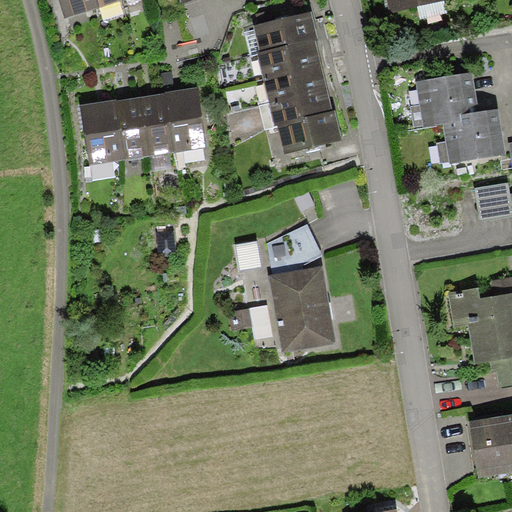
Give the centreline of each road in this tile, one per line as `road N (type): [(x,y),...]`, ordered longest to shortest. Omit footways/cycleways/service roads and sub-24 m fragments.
road 1 (residential): [(435,511),(344,0)]
road 2 (track): [(47,511),(62,214),(49,86),(27,0)]
